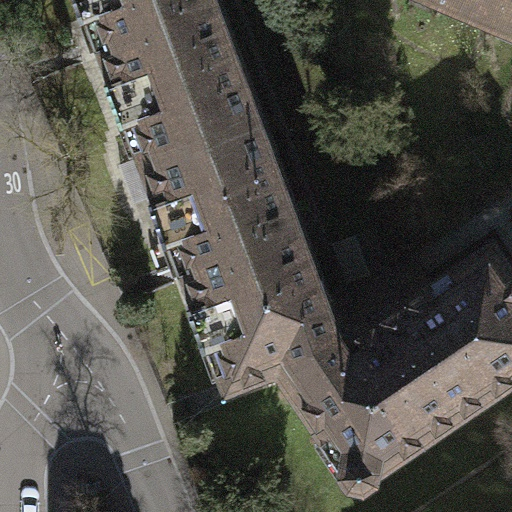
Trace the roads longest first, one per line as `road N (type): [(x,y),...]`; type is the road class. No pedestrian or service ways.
road 1 (tertiary): [(78,352),(124,416),(164,511)]
road 2 (residential): [(78,352),(24,431),(14,462),(15,511)]
road 3 (tertiary): [(0,210),(14,277),(78,352)]
